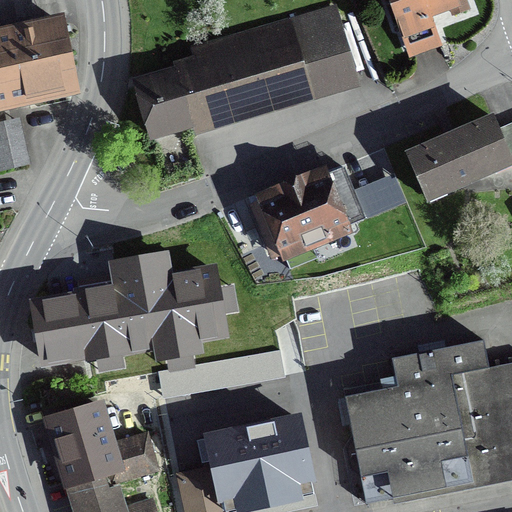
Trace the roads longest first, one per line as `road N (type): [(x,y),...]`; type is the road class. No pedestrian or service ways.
road 1 (residential): [(56,200),(109,211),(183,200),(511,69)]
road 2 (tertiary): [(56,200),(96,101),(101,0)]
